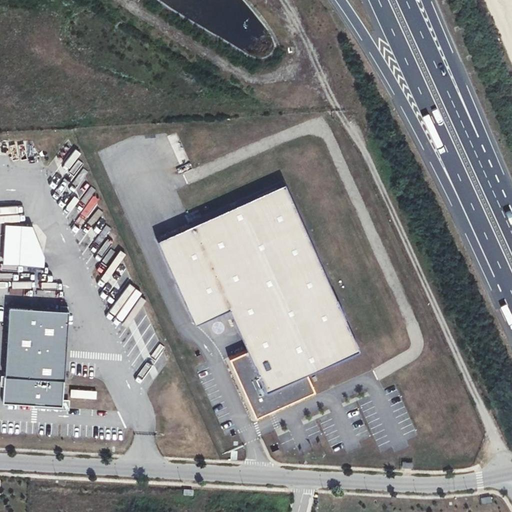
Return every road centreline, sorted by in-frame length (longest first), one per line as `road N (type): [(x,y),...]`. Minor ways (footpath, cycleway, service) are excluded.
road 1 (unclassified): [(0,460),(411,484),(511,474)]
road 2 (motorway): [(339,0),(511,294)]
road 3 (motorway): [(378,0),(511,294)]
road 4 (motorway): [(468,135),(406,0)]
road 5 (motorway): [(468,135),(420,0)]
